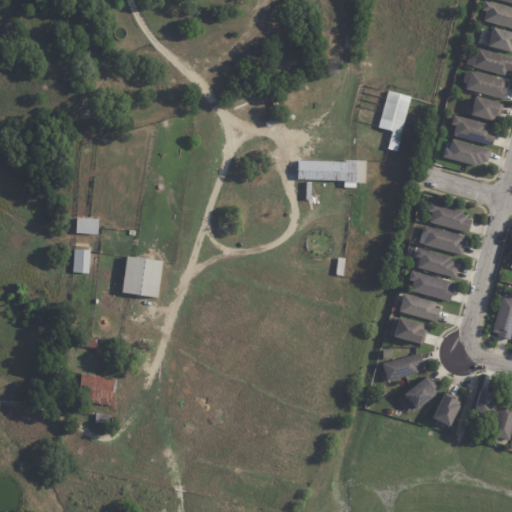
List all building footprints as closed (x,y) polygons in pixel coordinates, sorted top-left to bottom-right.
[(511,8),(511,28),(484,21),(487,11),(483,10),(485,1),(511,8)] [(495,29),(511,33),(511,48),(511,53),(488,47),(493,28),(495,29)] [(511,71),(505,70),(504,75),(473,67),(478,49),(511,57),(511,71)] [(498,79),(506,81),(505,87),(508,88),(504,100),(466,89),(471,71),(498,79)] [(256,95),(266,88),(273,101),(265,107),(256,95)] [(389,91),(412,98),(402,134),(401,134),(399,142),(401,142),(398,152),(389,150),(393,132),(379,128),(389,91)] [(501,106),(497,119),(493,118),(492,123),(464,115),(467,106),(472,108),(475,98),(501,105),(501,106)] [(257,109),(277,103),(278,104),(284,102),(288,112),(265,120),(265,121),(261,122),(257,109)] [(491,131),(490,133),(495,134),(492,146),(454,136),(456,126),(452,125),(454,115),(488,125),(487,128),(491,129),(491,131)] [(490,153),(487,162),(482,161),(481,165),(476,164),(475,166),(443,157),(445,149),(450,150),(452,141),(490,151),(490,153)] [(365,162),(365,184),(355,184),(355,185),(344,184),(345,182),(297,180),(297,162),(344,164),(344,162),(365,162)] [(472,223),(469,233),(430,223),(433,213),(428,212),(431,203),(464,212),(463,215),(468,216),(467,220),(472,221),(472,223)] [(99,220),(98,235),(77,234),(78,219),(99,220)] [(456,234),(464,237),(463,243),(466,244),(463,256),(420,244),(424,226),(456,234)] [(454,263),(454,265),(459,267),(456,280),(418,269),(420,259),(416,258),(418,249),(451,258),(450,261),(454,262),(454,263)] [(91,252),(90,275),(74,275),(75,251),(91,252)] [(163,262),(159,299),(123,295),(128,258),(163,262)] [(346,259),(344,277),(337,276),(339,258),(346,259)] [(442,280),(452,283),(451,289),(453,290),(450,302),(412,292),(414,282),(410,281),(412,272),(442,280)] [(436,304),(435,308),(440,310),(436,323),(399,313),(404,295),(436,303),(436,304)] [(511,299),(511,337),(511,341),(498,338),(499,335),(493,333),(503,297),(511,299)] [(421,328),(420,331),(425,332),(422,345),(394,338),(397,328),(392,326),(394,318),(422,325),(421,328)] [(99,339),(98,349),(80,348),(81,338),(99,339)] [(384,350),(392,350),(392,360),(384,360),(384,350)] [(420,356),(423,367),(418,369),(419,374),(387,382),(382,364),(420,354),(420,356)] [(82,374),(117,379),(113,406),(78,401),(82,374)] [(429,377),(435,385),(433,387),(434,388),(433,389),(435,391),(433,393),(434,395),(417,410),(415,408),(410,411),(405,405),(410,401),(405,395),(428,377),(429,377)] [(447,393),(456,397),(455,400),(459,402),(457,406),(460,407),(450,428),(432,419),(446,392),(447,393)] [(481,392),(493,395),(491,403),(497,405),(492,422),(473,416),(480,392),(481,392)] [(508,400),(511,401),(511,435),(510,442),(491,436),(502,399),(508,400)] [(96,413),(113,415),(111,425),(95,423),(96,413)]
